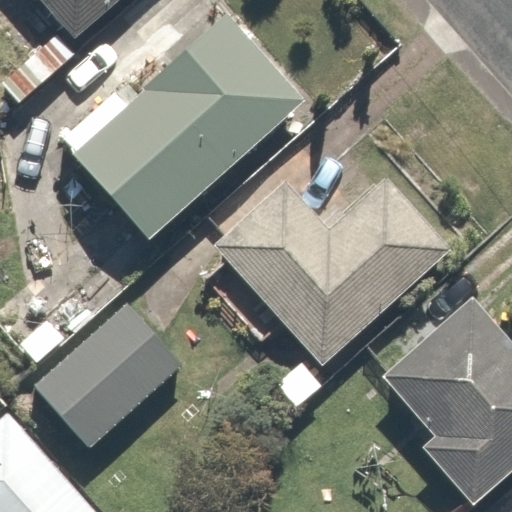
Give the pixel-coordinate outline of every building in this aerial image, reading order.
[(135,0),(42,0),(81,45),(135,0)] [(308,110),(232,17),(73,146),(155,247),(308,110)] [(453,255),(390,186),(333,236),(285,191),(217,256),(329,375),(453,255)] [(95,447),(185,362),(126,299),(36,384),(95,447)] [(478,511),(511,477),(511,337),(480,300),(378,379),(438,428),(420,448),(478,511)] [(104,511),(18,410),(0,425),(0,511),(104,511)]
